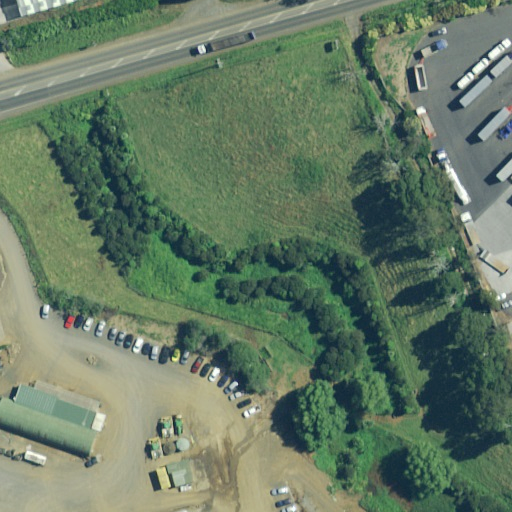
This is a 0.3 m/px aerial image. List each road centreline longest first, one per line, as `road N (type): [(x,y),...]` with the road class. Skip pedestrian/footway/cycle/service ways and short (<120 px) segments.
road 1 (primary): [(0,94),(330,0)]
road 2 (unknown): [(0,385),(33,337),(0,244)]
